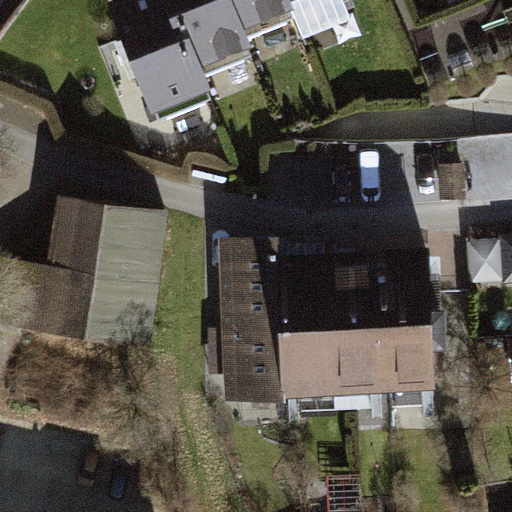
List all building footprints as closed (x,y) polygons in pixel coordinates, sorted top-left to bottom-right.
[(198,73),(167,0),(106,0),(154,113),(206,91),(198,73)] [(167,0),(198,73),(252,50),(247,40),(230,0),(167,0)] [(230,0),(247,40),(294,21),(289,9),(284,0),(230,0)] [(284,0),(289,9),(310,0),(284,0)] [(169,210),(58,193),(48,261),(0,253),(0,321),(148,344),(169,210)] [(473,278),(511,278),(511,231),(473,232),(473,278)] [(284,393),(280,249),(280,233),(221,234),(225,401),(285,399),(284,393)] [(379,247),(383,390),(438,388),(434,245),(379,247)] [(383,390),(379,247),(333,248),(337,391),(383,390)] [(337,391),(333,248),(280,249),(284,393),(337,391)]
